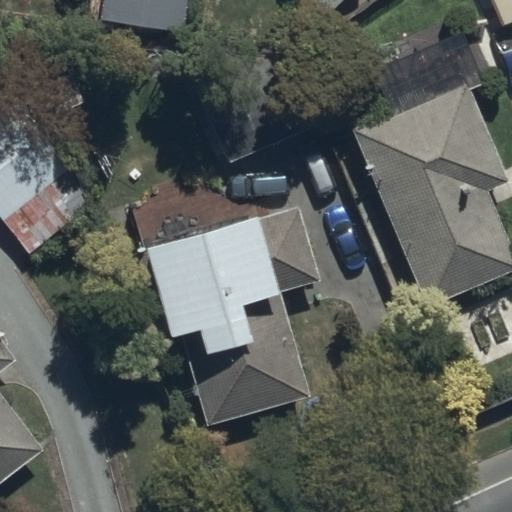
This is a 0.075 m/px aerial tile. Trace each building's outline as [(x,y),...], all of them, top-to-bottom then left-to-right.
[(187,0),(101,0),(100,17),(183,28),(187,0)] [(301,0),(299,13),(319,16),(335,0),(301,0)] [(511,0),(493,0),(503,18),(511,13),(511,0)] [(225,156),(318,118),(282,33),(190,71),(225,156)] [(511,178),(475,94),(361,144),(438,319),(511,287),(511,239),(496,203),(511,196),(511,178)] [(51,175),(68,161),(13,95),(0,106),(0,213),(27,247),(77,206),(51,175)] [(310,222),(155,266),(181,358),(210,350),(214,364),(197,368),(216,437),(318,408),(289,305),(331,293),(310,222)] [(0,324),(0,476),(47,440),(0,378),(0,365),(20,350),(0,324)]
